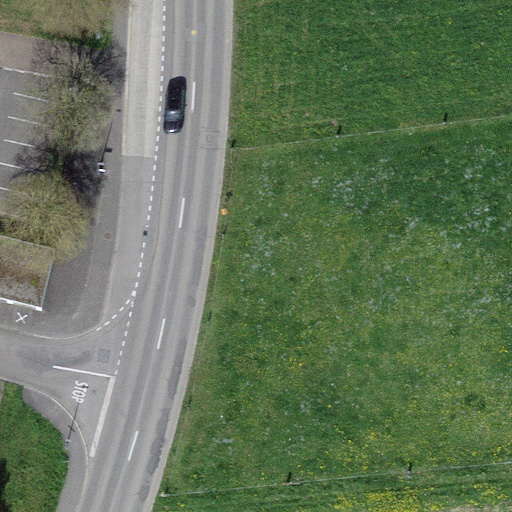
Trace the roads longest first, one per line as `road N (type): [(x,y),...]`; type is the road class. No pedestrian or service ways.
road 1 (secondary): [(196,0),(184,188),(146,382)]
road 2 (residential): [(146,382),(0,350)]
road 3 (secondary): [(146,382),(112,511)]
